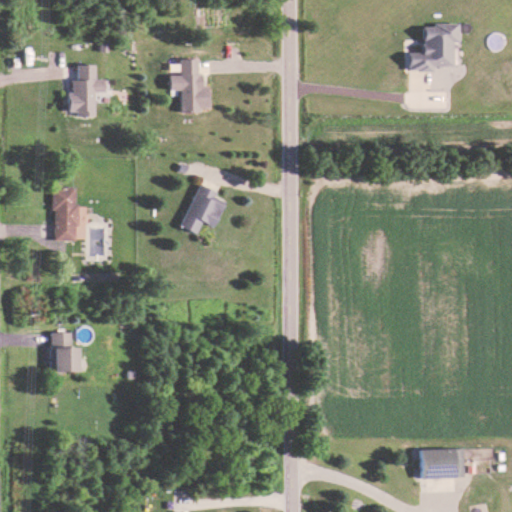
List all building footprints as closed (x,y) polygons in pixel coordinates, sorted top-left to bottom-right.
[(405,70),(452,70),(452,43),(457,43),(456,24),(421,24),(421,52),(405,53),(405,70)] [(178,61),(178,77),(167,77),(167,92),(178,92),(178,113),(204,113),(204,60),(178,61)] [(74,66),(74,81),(67,81),(67,118),(92,118),(92,94),(103,94),(102,81),(93,81),(93,66),(74,66)] [(178,228),(194,234),(199,222),(212,227),(223,197),(193,186),(178,228)] [(50,188),(50,241),(74,241),(74,188),(50,188)] [(77,372),(77,345),(68,345),(68,332),(47,332),(47,372),(77,372)] [(460,449),(417,449),(417,478),(460,478),(460,449)]
